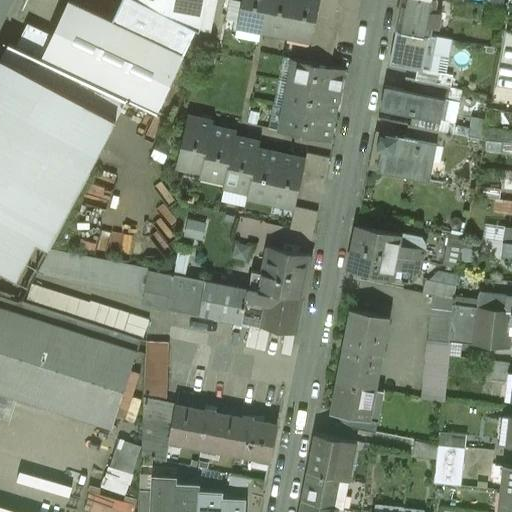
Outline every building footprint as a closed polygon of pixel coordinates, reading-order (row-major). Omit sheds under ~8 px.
[(185,54),(69,0),(52,35),(42,58),(127,98),(158,112),(185,54)] [(139,0),(199,29),(211,32),(216,0),(139,0)] [(320,0),(242,0),(237,28),(312,42),(320,0)] [(343,0),(320,0),(312,42),(308,61),(331,66),(343,0)] [(434,0),(401,0),(396,29),(427,35),(429,25),(436,27),(440,11),(432,10),(434,0)] [(503,11),(489,8),(485,25),(500,29),(503,11)] [(52,35),(28,23),(17,46),(42,58),(52,35)] [(17,46),(9,43),(0,62),(0,266),(29,282),(49,245),(127,98),(42,58),(17,46)] [(418,56),(392,51),(387,76),(413,81),(418,56)] [(308,61),(292,58),(277,131),(329,142),(343,69),(331,66),(308,61)] [(511,67),(500,65),(498,77),(511,79),(511,67)] [(511,79),(498,77),(496,89),(511,92),(511,79)] [(449,89),(404,80),(402,91),(443,99),(443,101),(447,101),(449,89)] [(402,91),(385,88),(381,108),(439,119),(443,101),(443,99),(402,91)] [(449,98),(446,118),(457,120),(461,100),(449,98)] [(485,135),(487,118),(473,116),(471,133),(485,135)] [(259,144),(235,139),(236,134),(212,128),(213,123),(187,117),(176,169),(201,174),(200,179),(224,186),(248,191),(246,200),(294,211),(295,208),(302,177),(305,161),(258,151),(259,144)] [(445,133),(411,126),(409,138),(437,144),(437,145),(442,147),(445,133)] [(510,132),(486,130),(484,142),(509,144),(510,132)] [(404,139),(379,134),(376,150),(380,151),(376,170),(423,180),(427,160),(434,162),(437,145),(437,144),(409,138),(404,137),(404,139)] [(329,159),(307,154),(305,161),(302,177),(325,182),(329,159)] [(511,213),(511,199),(497,199),(496,213),(511,213)] [(317,213),(295,208),(294,211),(290,230),(313,236),(317,213)] [(401,235),(356,226),(352,248),(421,261),(423,250),(399,245),(401,235)] [(261,232),(241,228),(238,240),(258,245),(261,232)] [(511,243),(510,243),(501,242),(500,255),(511,255),(511,243)] [(421,261),(352,248),(347,269),(393,278),(395,268),(418,273),(421,261)] [(310,258),(269,249),(264,274),(254,272),(250,292),(268,296),(301,302),(310,258)] [(150,271),(49,250),(39,269),(145,292),(150,271)] [(250,292),(150,271),(145,292),(142,305),(243,327),(248,304),(266,308),(268,296),(250,292)] [(447,286),(425,281),(422,294),(432,296),(445,298),(447,286)] [(41,289),(32,286),(27,300),(36,303),(41,289)] [(455,287),(447,286),(445,298),(453,300),(455,287)] [(51,292),(41,289),(36,303),(46,307),(51,292)] [(60,295),(51,292),(46,307),(56,310),(60,295)] [(71,296),(61,293),(60,295),(56,310),(65,313),(71,296)] [(504,295),(480,293),(478,294),(477,295),(476,296),(475,307),(502,310),(504,295)] [(511,296),(504,295),(502,310),(511,311),(511,296)] [(81,299),(71,296),(65,313),(75,316),(81,299)] [(301,302),(268,296),(266,308),(262,331),(294,338),(301,302)] [(445,298),(432,296),(430,308),(452,310),(452,305),(453,300),(445,298)] [(90,303),(81,299),(75,316),(85,320),(90,303)] [(100,304),(91,301),(90,303),(85,320),(94,323),(100,304)] [(110,308),(100,304),(94,323),(104,326),(110,308)] [(475,307),(452,305),(452,310),(448,342),(449,343),(507,348),(511,349),(511,311),(502,310),(475,307)] [(137,351),(0,306),(0,392),(112,429),(137,351)] [(120,311),(110,308),(104,326),(114,329),(120,311)] [(452,310),(430,308),(421,398),(442,402),(449,343),(448,342),(452,310)] [(389,317),(350,309),(336,382),(375,389),(389,317)] [(129,314),(120,311),(114,329),(123,333),(129,314)] [(149,321),(130,314),(127,324),(146,330),(149,321)] [(146,330),(127,324),(124,333),(143,339),(146,330)] [(259,331),(249,329),(245,349),(255,351),(259,331)] [(269,334),(259,331),(255,351),(265,353),(269,334)] [(294,338),(284,336),(280,356),(290,358),(294,338)] [(169,344),(147,343),(146,354),(168,355),(169,344)] [(168,355),(146,354),(146,365),(168,366),(168,355)] [(509,363),(485,360),(483,381),(507,384),(509,363)] [(168,366),(146,365),(146,376),(167,376),(168,366)] [(167,376),(146,376),(145,387),(167,387),(167,376)] [(375,389),(336,382),(330,413),(346,416),(344,427),(375,433),(383,391),(375,389)] [(167,387),(145,387),(145,396),(166,398),(167,387)] [(176,404),(143,396),(142,426),(170,431),(176,404)] [(276,425),(176,404),(170,431),(169,439),(270,460),(276,425)] [(170,431),(142,426),(141,457),(164,461),(169,439),(170,431)] [(466,435),(438,432),(437,445),(465,448),(466,435)] [(356,442),(314,434),(307,472),(350,481),(356,442)] [(437,445),(415,441),(413,456),(435,459),(437,445)] [(465,448),(437,445),(435,459),(433,483),(460,486),(465,448)] [(511,465),(503,464),(500,491),(511,491),(511,465)] [(421,470),(406,468),(403,498),(418,500),(421,470)] [(350,481),(307,472),(301,500),(302,500),(333,506),(335,494),(347,496),(350,481)] [(222,491),(199,490),(199,483),(175,482),(176,476),(151,475),(150,491),(148,511),(244,511),(246,499),(222,498),(222,491)] [(148,511),(150,491),(139,490),(138,511),(148,511)] [(511,511),(511,491),(500,491),(497,511),(511,511)] [(333,506),(302,500),(299,511),(336,511),(337,507),(333,506)]
